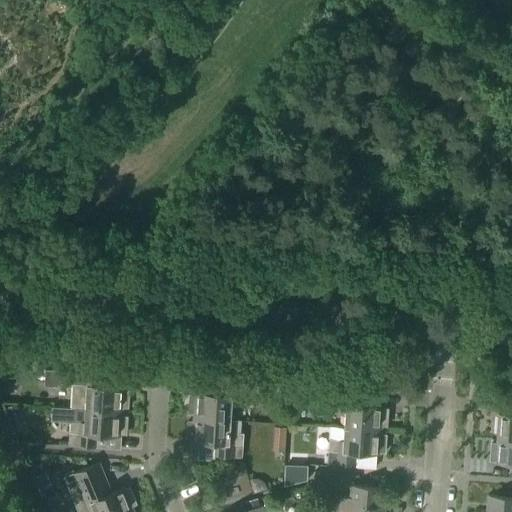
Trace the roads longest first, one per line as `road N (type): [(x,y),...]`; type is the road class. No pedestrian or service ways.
road 1 (unclassified): [(446,327),(0,297)]
road 2 (track): [(0,207),(176,0)]
road 3 (unclassified): [(432,511),(446,327)]
road 4 (unclassified): [(172,511),(152,466),(155,396)]
